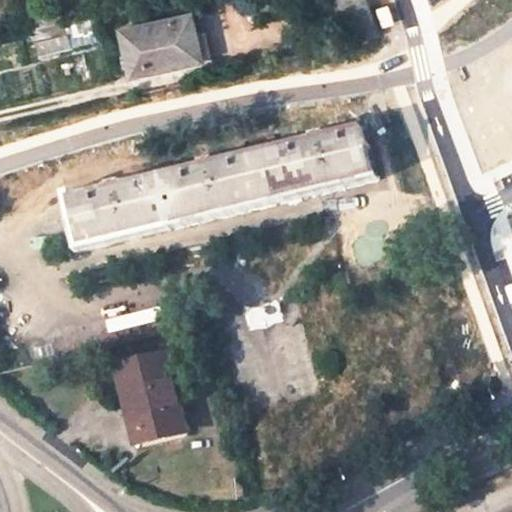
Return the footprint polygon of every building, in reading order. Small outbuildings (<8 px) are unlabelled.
[(368,0),(339,0),(354,40),(380,34),(368,0)] [(369,0),(371,5),(376,19),(380,30),(405,22),(401,11),(397,0),(369,0)] [(61,7),(30,15),(34,29),(65,21),(61,7)] [(191,13),(123,29),(133,73),(202,57),(191,13)] [(57,36),(69,33),(66,21),(65,21),(34,29),(32,29),(39,54),(60,50),(57,36)] [(73,47),(69,33),(57,36),(60,50),(73,47)] [(69,198),(80,246),(129,234),(138,232),(223,212),(232,209),(326,187),(336,184),(375,175),(363,127),(326,136),(324,132),(310,136),(311,140),(214,163),(213,159),(197,163),(198,167),(123,185),(122,182),(107,186),(108,189),(69,198)] [(333,192),(337,191),(336,184),(326,187),(328,193),(333,192)] [(230,216),(234,215),(232,209),(223,212),(225,218),(230,216)] [(359,263),(386,262),(386,243),(358,243),(359,263)] [(170,357),(118,369),(127,406),(134,405),(141,434),(155,431),(157,439),(181,434),(176,411),(182,409),(170,357)]
